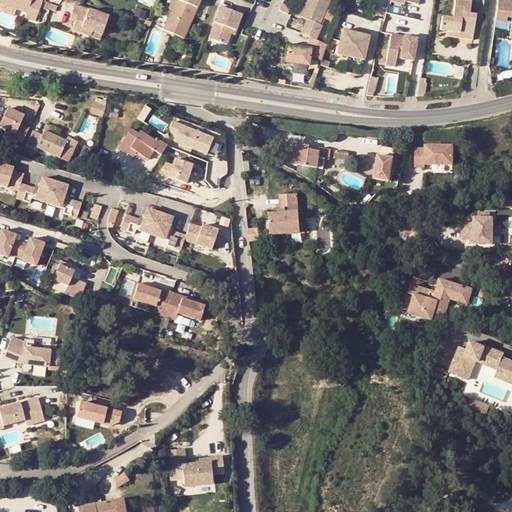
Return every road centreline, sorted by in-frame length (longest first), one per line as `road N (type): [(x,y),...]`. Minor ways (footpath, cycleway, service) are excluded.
road 1 (residential): [(234,334),(223,368),(139,435),(73,470),(0,473)]
road 2 (residential): [(190,95),(232,143),(251,333)]
road 3 (residential): [(110,189),(102,223),(115,250),(225,287),(234,334)]
road 4 (secondary): [(190,95),(349,119),(408,118)]
road 5 (secondary): [(408,118),(191,85)]
road 6 (secondary): [(191,85),(0,50)]
road 7 (secondary): [(0,64),(190,95)]
road 8 (residential): [(251,333),(246,511)]
